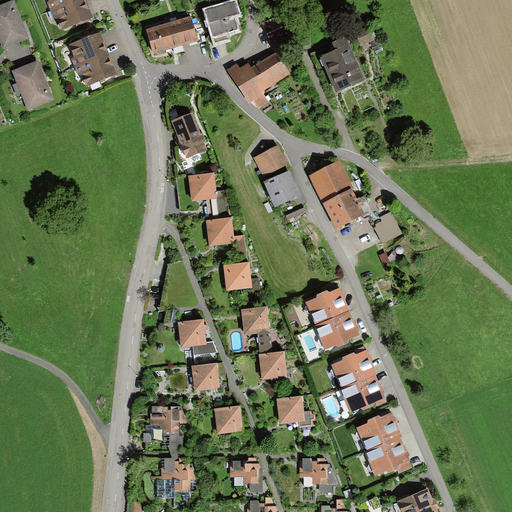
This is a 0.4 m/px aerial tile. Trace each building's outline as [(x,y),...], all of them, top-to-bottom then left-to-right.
[(12,0),(0,5),(0,40),(3,47),(27,37),(21,23),(12,0)] [(51,0),(55,8),(74,0),(51,0)] [(84,0),(74,0),(55,8),(64,31),(80,24),(92,19),(84,0)] [(236,3),(206,11),(214,42),(228,38),(227,34),(238,31),(235,18),(239,16),(236,3)] [(191,18),(165,26),(171,48),(198,40),(191,18)] [(276,19),(264,23),(272,45),(284,40),(276,19)] [(153,54),(171,48),(165,26),(146,32),(153,54)] [(369,27),(357,32),(361,43),(374,37),(369,27)] [(80,64),(108,52),(99,31),(86,37),(71,43),(80,64)] [(348,38),(334,44),(336,48),(338,52),(321,59),(335,92),(365,80),(348,38)] [(237,63),(227,69),(248,102),(254,99),(260,108),(269,102),(263,92),(286,77),(284,75),(289,71),(277,51),(253,66),(250,62),(241,68),(237,63)] [(108,52),(80,64),(89,86),(104,80),(117,75),(108,52)] [(37,61),(13,71),(28,107),(52,98),(43,76),(37,61)] [(192,113),(171,121),(181,145),(187,158),(207,150),(192,113)] [(285,163),(276,146),(255,156),(264,174),(285,163)] [(339,161),(312,174),(337,225),(364,212),(339,161)] [(287,171),(267,180),(277,204),(297,195),(287,171)] [(214,173),(190,175),(192,201),(207,200),(217,199),(216,191),(214,173)] [(217,199),(207,200),(209,220),(230,218),(227,190),(216,191),(217,199)] [(375,228),(384,245),(404,234),(393,213),(382,218),(385,223),(375,228)] [(209,220),(207,220),(209,245),(235,243),(234,236),(232,217),(230,218),(209,220)] [(245,235),(234,236),(235,243),(238,242),(241,263),(248,262),(245,235)] [(241,263),(224,265),(227,290),(252,288),(251,279),(249,262),(248,262),(241,263)] [(259,278),(251,279),(252,288),(252,291),(260,290),(259,278)] [(350,311),(340,287),(331,291),(330,288),(318,293),(319,296),(307,301),(317,325),(348,312),(350,311)] [(268,307),(242,310),(245,335),(258,334),(270,332),(268,307)] [(349,340),(358,336),(348,312),(317,325),(315,326),(325,350),(338,344),(339,346),(346,343),(350,341),(349,340)] [(203,318),(178,321),(181,345),(205,343),(203,318)] [(270,332),(258,334),(260,354),(273,353),(270,332)] [(376,373),(366,349),(357,353),(356,350),(344,355),(345,358),(333,363),(343,387),(374,374),(376,373)] [(260,354),(259,354),(262,380),(287,377),(285,351),(273,353),(260,354)] [(217,362),(192,364),(194,388),(219,386),(217,362)] [(376,401),(384,398),(374,374),(343,387),(341,387),(351,411),(364,406),(365,408),(372,405),(376,403),(376,401)] [(303,396),(277,398),(280,424),(298,421),(305,421),(304,411),(303,396)] [(181,410),(175,406),(149,406),(150,426),(145,426),(145,443),(163,443),(163,432),(180,432),(180,423),(185,423),(181,410)] [(240,406),(215,408),(218,433),(242,430),(240,406)] [(312,411),(304,411),(305,421),(298,421),(299,428),(314,427),(313,421),(316,421),(315,414),(312,414),(312,411)] [(401,436),(391,412),(382,416),(381,413),(369,418),(370,421),(358,426),(368,450),(399,436),(401,436)] [(399,436),(368,450),(366,450),(376,474),(389,469),(390,470),(397,467),(399,472),(412,467),(399,436)] [(333,467),(331,467),(330,464),(327,464),(325,458),(317,459),(317,461),(312,461),(311,459),(303,459),(303,461),(301,461),(301,478),(304,478),(304,487),(313,486),(313,483),(319,483),(320,492),(332,492),(332,486),(342,487),(333,467)] [(188,464),(187,459),(161,460),(161,476),(149,476),(149,479),(156,479),(156,496),(165,496),(165,491),(197,491),(191,464),(188,464)] [(263,469),(258,469),(258,459),(229,460),(229,482),(251,481),(251,492),(263,492),(263,469)] [(397,511),(437,511),(439,508),(435,499),(432,498),(428,488),(397,501),(398,503),(394,505),(397,511)] [(265,497),(265,503),(245,503),(245,511),(278,511),(274,502),(272,497),(265,497)] [(378,497),(370,500),(373,510),(381,506),(378,497)] [(346,511),(341,499),(337,499),(337,508),(331,508),(329,506),(322,506),(322,508),(319,508),(318,511),(346,511)] [(133,502),(133,511),(141,511),(138,502),(133,502)]
